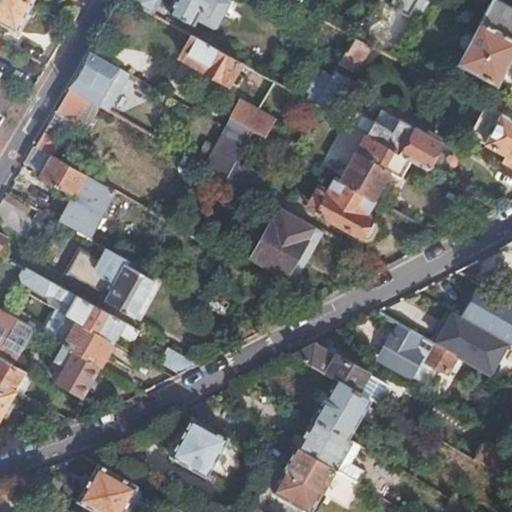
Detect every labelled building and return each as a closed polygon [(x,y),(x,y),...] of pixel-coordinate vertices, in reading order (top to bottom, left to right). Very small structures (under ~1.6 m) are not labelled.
[(0,0),(0,24),(16,33),(31,5),(21,0),(0,0)] [(157,0),(129,0),(150,12),(157,0)] [(176,0),(170,13),(193,26),(196,20),(213,30),(214,30),(216,30),(217,30),(218,29),(218,28),(231,5),(231,4),(231,2),(231,1),(230,1),(230,0),(229,0),(176,0)] [(387,0),(368,37),(390,49),(406,17),(415,22),(425,0),(387,0)] [(511,60),(511,7),(498,0),(493,0),(458,66),(497,87),(511,60)] [(241,64),(194,37),(182,58),(229,85),(241,64)] [(361,62),(371,46),(355,37),(346,54),(361,62)] [(119,68),(91,52),(70,88),(87,98),(99,104),(119,68)] [(350,81),(361,62),(346,54),(335,73),(350,81)] [(348,105),(358,86),(350,81),(335,73),(316,106),(331,115),(339,100),(348,105)] [(0,117),(4,120),(20,92),(0,81),(0,117)] [(282,112),(292,93),(275,82),(263,102),(282,112)] [(76,114),(87,98),(70,88),(60,105),(76,114)] [(253,132),(266,139),(282,112),(263,102),(257,113),(248,129),(253,132)] [(248,129),(257,113),(238,103),(230,119),(230,120),(248,129)] [(76,114),(60,105),(49,124),(64,133),(76,114)] [(511,120),(488,107),(472,136),(507,154),(502,163),(511,167),(511,120)] [(337,130),(343,122),(332,115),(327,124),(337,130)] [(245,146),(253,132),(248,129),(230,120),(226,129),(223,134),(245,146)] [(413,163),(428,172),(442,147),(398,123),(392,133),(374,123),(367,135),(366,137),(413,163)] [(64,133),(49,124),(36,145),(52,155),(64,133)] [(238,159),(245,146),(223,134),(205,165),(228,177),(238,159)] [(403,182),(413,163),(366,137),(357,154),(352,151),(347,160),(351,163),(341,182),(375,201),(390,174),(403,182)] [(38,167),(34,173),(75,198),(63,216),(90,231),(113,190),(110,187),(105,185),(52,155),(36,145),(27,160),(38,167)] [(192,166),(196,159),(186,154),(182,160),(192,166)] [(266,176),(238,159),(228,177),(256,193),(266,176)] [(459,205),(465,193),(439,178),(433,190),(459,205)] [(365,218),(375,201),(341,182),(335,179),(327,193),(318,187),(310,202),(319,207),(316,213),(365,242),(367,241),(370,240),(377,229),(375,224),(365,218)] [(267,200),(263,209),(277,217),(282,208),(267,200)] [(287,277),(316,227),(291,213),(283,227),(275,221),(254,257),(287,277)] [(90,231),(63,216),(60,221),(87,236),(90,231)] [(8,241),(0,236),(0,251),(1,252),(8,241)] [(134,317),(158,277),(112,251),(102,269),(121,279),(108,302),(134,317)] [(87,328),(98,308),(25,266),(20,275),(21,280),(22,284),(43,296),(53,296),(69,304),(63,315),(87,328)] [(0,293),(0,309),(4,312),(11,300),(0,293)] [(441,321),(404,298),(376,313),(418,336),(429,343),(441,321)] [(511,302),(503,298),(481,337),(511,354),(511,302)] [(134,339),(139,331),(98,308),(87,328),(113,344),(119,335),(129,341),(134,339)] [(0,309),(0,358),(12,365),(32,328),(14,318),(4,312),(0,309)] [(101,365),(113,344),(87,328),(63,315),(49,338),(63,346),(100,366),(101,365)] [(412,376),(425,354),(412,346),(415,340),(401,331),(384,361),(412,376)] [(434,346),(429,343),(418,336),(415,340),(412,346),(425,354),(428,357),(434,346)] [(435,344),(434,346),(428,357),(426,362),(449,374),(458,358),(435,344)] [(369,376),(316,345),(294,356),(335,380),(359,394),(358,395),(370,402),(378,407),(389,388),(369,376)] [(82,397),(100,366),(63,346),(56,361),(66,367),(57,383),(82,397)] [(180,374),(199,365),(168,347),(159,361),(180,374)] [(0,381),(16,390),(26,372),(12,365),(0,358),(0,381)] [(358,395),(359,394),(335,380),(313,418),(349,439),(370,402),(358,395)] [(0,418),(16,390),(0,381),(0,418)] [(349,439),(313,418),(296,448),(335,471),(356,483),(363,470),(349,464),(360,445),(349,439)] [(229,441),(193,419),(170,456),(208,478),(229,441)] [(486,443),(476,461),(505,477),(511,465),(511,463),(504,458),(506,454),(486,443)] [(311,511),(335,471),(296,448),(283,471),(288,474),(277,492),(284,497),(283,500),(305,511),(311,511)] [(138,490),(139,487),(101,465),(78,502),(93,511),(124,511),(131,501),(135,504),(138,502),(142,495),(141,492),(138,490)] [(62,485),(38,471),(17,478),(53,498),(62,485)]
